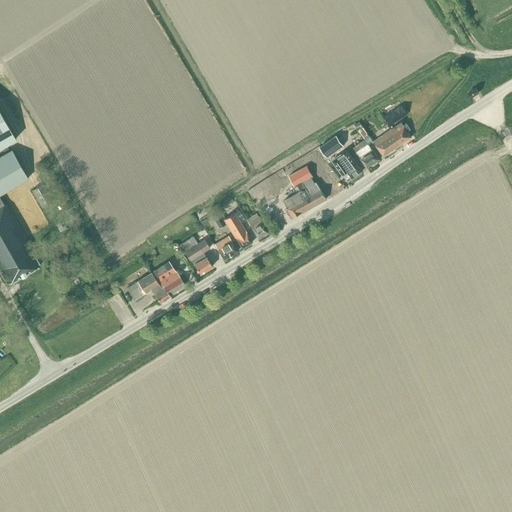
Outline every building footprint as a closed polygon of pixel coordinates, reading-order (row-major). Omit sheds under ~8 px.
[(471,97),(478,92),(475,88),(468,92),(471,97)] [(407,115),(401,105),(384,117),(390,126),(407,115)] [(0,112),(0,148),(7,144),(15,139),(0,112)] [(401,122),(391,130),(401,145),(401,144),(411,137),(408,131),(410,130),(406,124),(403,125),(401,122)] [(379,160),(368,145),(373,142),(363,127),(358,130),(364,140),(353,148),(356,153),(366,168),(379,160)] [(391,130),(373,142),(384,157),(401,145),(391,130)] [(343,146),(336,135),(319,147),(327,158),(343,146)] [(362,172),(347,150),(332,161),(342,175),(347,172),(351,179),(362,172)] [(0,207),(3,205),(0,199),(0,194),(27,179),(11,151),(0,156),(0,207)] [(292,217),(326,199),(320,190),(317,185),(316,186),(311,178),(313,177),(307,166),(289,176),(294,187),(298,193),(283,201),(287,208),(292,217)] [(32,190),(41,208),(52,201),(42,184),(32,190)] [(0,207),(0,272),(7,284),(13,280),(13,281),(33,269),(40,265),(35,258),(34,258),(29,250),(30,249),(4,205),(3,205),(0,207)] [(234,213),(223,219),(234,237),(235,238),(242,248),(252,242),(240,223),(245,221),(239,210),(234,213)] [(217,211),(211,215),(219,228),(225,224),(221,218),(217,211)] [(257,239),(267,233),(256,214),(246,220),(257,239)] [(223,260),(237,251),(228,236),(214,244),(223,260)] [(199,274),(212,267),(206,257),(205,257),(202,252),(209,248),(204,239),(197,243),(193,237),(179,245),(189,261),(198,255),(200,260),(193,264),(199,274)] [(169,295),(184,285),(176,271),(174,272),(168,262),(152,271),(159,282),(158,282),(161,287),(163,286),(169,295)] [(151,272),(137,281),(144,293),(145,293),(151,289),(159,301),(160,303),(170,297),(169,295),(163,286),(161,287),(161,288),(159,284),(151,272)] [(137,281),(127,288),(136,302),(146,295),(145,293),(144,293),(137,281)]
